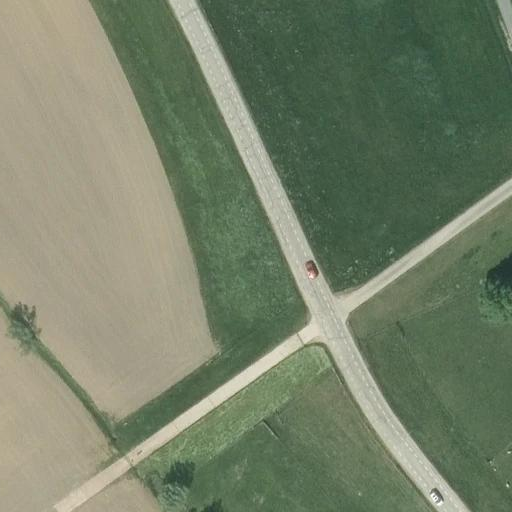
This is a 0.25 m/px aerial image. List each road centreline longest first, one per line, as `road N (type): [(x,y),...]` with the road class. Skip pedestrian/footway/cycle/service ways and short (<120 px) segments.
road 1 (tertiary): [(327,321),(177,0)]
road 2 (track): [(327,321),(60,511)]
road 3 (tertiary): [(453,511),(376,414),(327,321)]
road 4 (unclassified): [(327,321),(511,186)]
